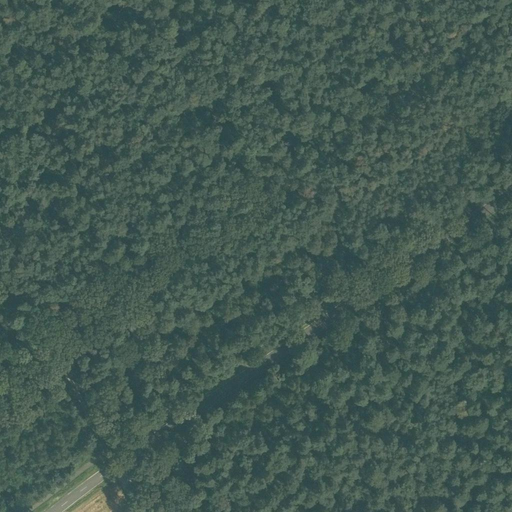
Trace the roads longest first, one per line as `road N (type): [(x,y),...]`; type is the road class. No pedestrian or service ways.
road 1 (tertiary): [(52,511),(511,192)]
road 2 (track): [(135,511),(0,253)]
road 3 (track): [(364,293),(511,502)]
